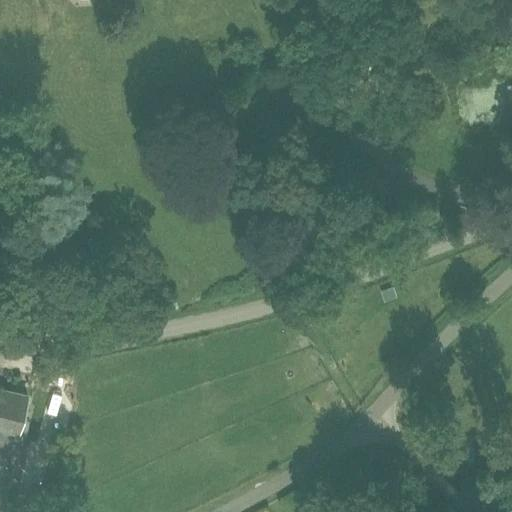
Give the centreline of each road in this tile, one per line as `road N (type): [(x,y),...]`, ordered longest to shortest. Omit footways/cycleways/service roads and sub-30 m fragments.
road 1 (unclassified): [(511,221),(185,327),(83,345),(0,346)]
road 2 (unclassified): [(218,511),(349,435),(511,280)]
